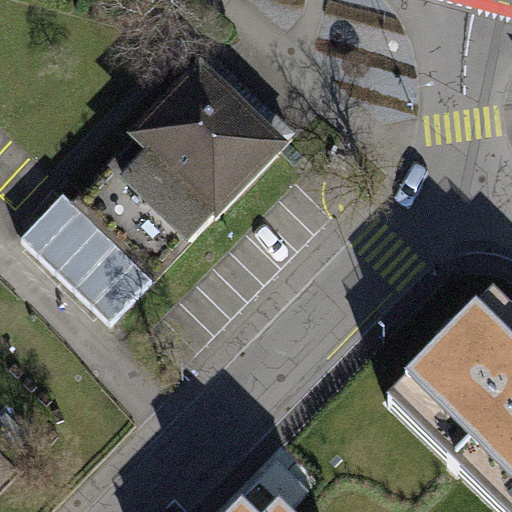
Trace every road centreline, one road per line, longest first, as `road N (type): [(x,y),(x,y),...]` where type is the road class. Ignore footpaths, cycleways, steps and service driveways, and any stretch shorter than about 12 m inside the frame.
road 1 (residential): [(139,511),(467,179)]
road 2 (residential): [(467,179),(462,125),(472,0)]
